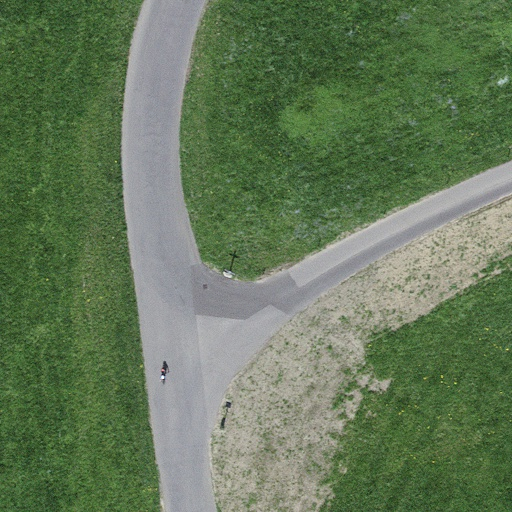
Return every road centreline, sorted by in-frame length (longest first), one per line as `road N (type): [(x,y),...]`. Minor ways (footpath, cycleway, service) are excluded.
road 1 (unclassified): [(151,340),(273,310),(511,170)]
road 2 (unclassified): [(151,340),(144,111),(168,0)]
road 3 (unclassified): [(178,511),(151,340)]
